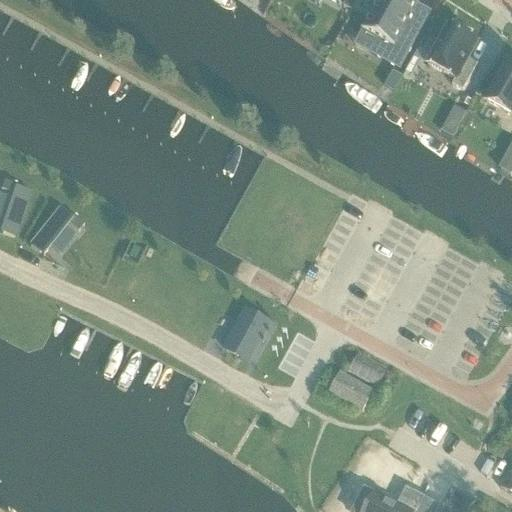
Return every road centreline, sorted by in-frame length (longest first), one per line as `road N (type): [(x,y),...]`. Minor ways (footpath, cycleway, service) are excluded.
road 1 (residential): [(285,414),(337,326),(484,402),(511,361)]
road 2 (residential): [(511,508),(393,441)]
